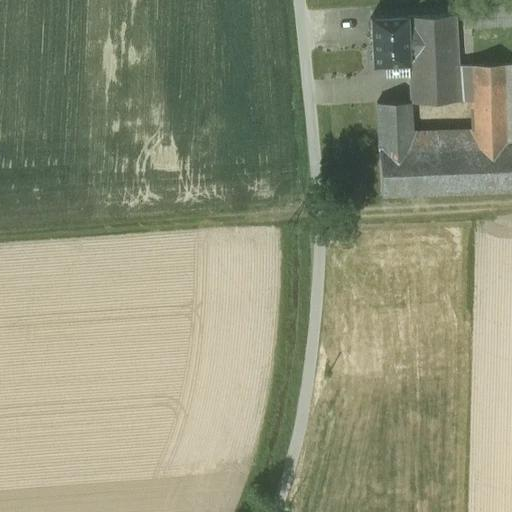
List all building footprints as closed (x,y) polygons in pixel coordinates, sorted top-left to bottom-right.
[(464,14),(464,29),(511,26),(511,6),(491,7),(491,13),(464,14)] [(409,104),(462,102),(460,66),(457,66),(454,14),(406,17),(408,65),(408,74),(409,102),(409,104)] [(370,19),(372,67),(387,66),(408,65),(406,17),(370,19)] [(511,64),(473,65),(474,101),(475,133),(476,147),(426,149),(429,194),(511,190),(511,64)] [(408,65),(387,66),(387,75),(408,74),(408,65)] [(462,102),(474,101),(473,65),(460,66),(462,102)] [(411,135),(409,104),(409,102),(376,104),(380,196),(414,195),(412,149),(411,135)] [(476,147),(475,133),(411,135),(412,149),(414,195),(429,194),(426,149),(476,147)]
